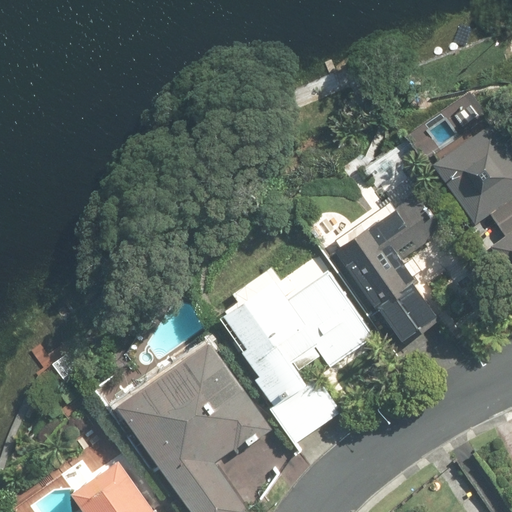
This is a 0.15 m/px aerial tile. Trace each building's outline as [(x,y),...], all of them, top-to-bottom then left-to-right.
[(426,163),(470,224),(485,214),(501,235),(485,247),(511,284),(511,157),(485,121),(426,163)] [(427,240),(415,192),(390,210),(387,207),(328,247),(394,341),(432,315),(395,262),(427,240)] [(264,408),(290,444),(337,409),(311,374),(301,381),(294,371),(317,354),(326,367),(369,336),(320,269),(288,293),(267,265),(227,294),(233,301),(210,318),(253,376),(249,379),(269,405),(264,408)] [(200,339),(107,407),(185,511),(242,511),(245,510),(209,462),(229,447),(234,455),(268,429),(200,339)] [(147,511),(109,460),(69,489),(63,493),(76,511),(147,511)]
